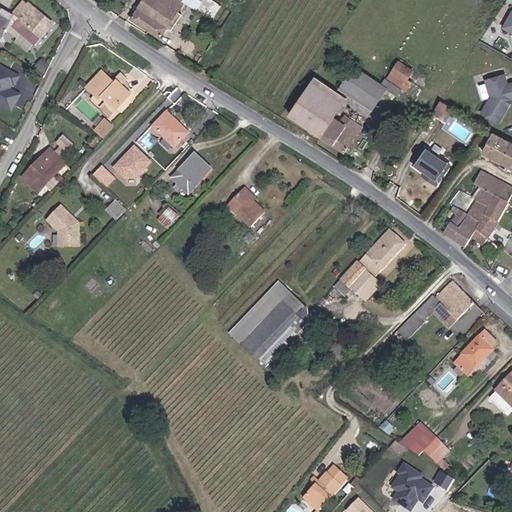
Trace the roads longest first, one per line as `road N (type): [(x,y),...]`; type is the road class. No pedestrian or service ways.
road 1 (residential): [(89,10),(410,219),(499,295)]
road 2 (residential): [(89,10),(0,176)]
